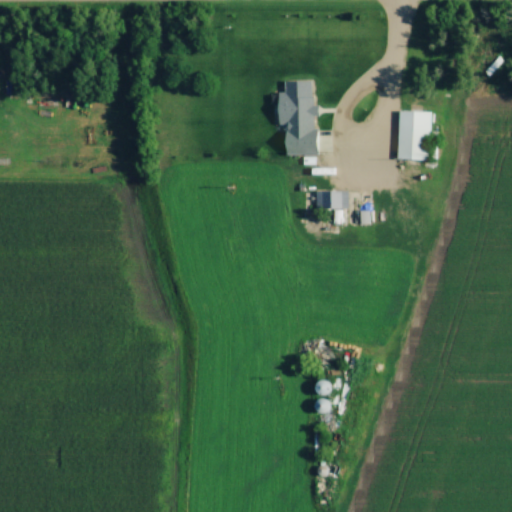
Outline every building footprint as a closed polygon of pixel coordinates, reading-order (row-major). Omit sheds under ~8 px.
[(286,83),(286,94),(280,94),(281,127),(286,127),(287,156),(317,155),(315,82),(286,83)] [(399,161),(431,161),(431,112),(399,112),(399,161)] [(348,211),(348,193),(318,193),(318,211),(348,211)] [(317,384),(319,395),(326,394),(325,383),(317,384)] [(331,404),(322,400),(317,409),(327,413),(331,404)]
